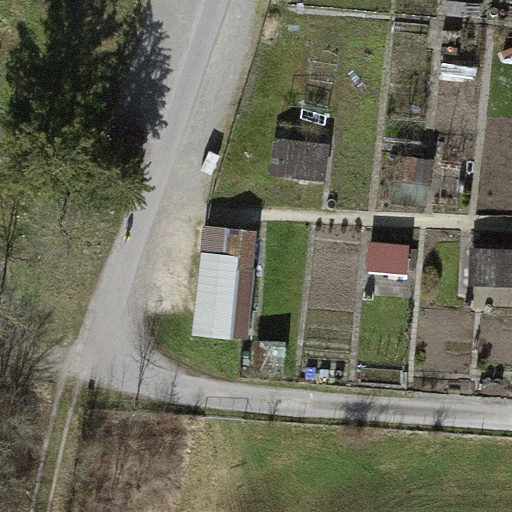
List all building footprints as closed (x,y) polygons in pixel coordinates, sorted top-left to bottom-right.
[(303,144),(273,140),(269,180),(326,185),(329,147),(303,144)] [(433,162),(396,158),(393,183),(431,187),(433,162)] [(257,234),(202,228),(192,339),(249,343),(251,323),(257,234)] [(409,248),(369,244),(367,275),(385,276),(408,278),(409,248)] [(511,252),(470,251),(469,290),(511,290),(511,252)]
